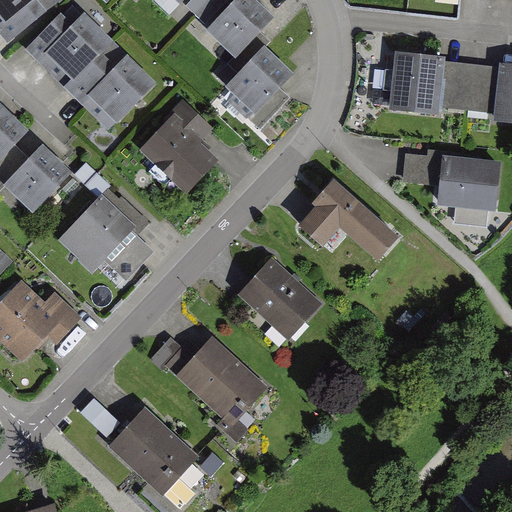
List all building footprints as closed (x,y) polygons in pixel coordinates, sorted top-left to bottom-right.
[(0,0),(34,38),(64,12),(54,0),(0,0)] [(289,21),(265,0),(248,0),(222,29),(255,58),(289,21)] [(74,20),(44,53),(47,56),(134,133),(172,91),(140,63),(130,74),(115,61),(129,46),(103,22),(91,35),(74,20)] [(309,81),(277,52),(241,92),(274,121),(309,81)] [(461,60),(409,55),(403,113),(455,119),(461,60)] [(225,131),(194,105),(150,158),(199,199),(234,158),(215,143),(225,131)] [(31,137),(0,108),(0,169),(0,170),(31,137)] [(73,175),(42,146),(9,181),(39,209),(73,175)] [(511,213),(511,168),(457,165),(455,210),(511,213)] [(396,268),(420,243),(353,179),(313,221),(341,248),(357,231),(396,268)] [(148,222),(113,191),(64,244),(99,276),(148,222)] [(296,349),(333,310),(285,265),(248,304),(296,349)] [(48,302),(23,281),(0,308),(0,337),(30,363),(54,335),(62,342),(83,317),(56,294),(48,302)] [(159,364),(180,378),(203,342),(182,329),(159,364)] [(240,431),(276,394),(219,341),(183,378),(240,431)] [(108,437),(122,424),(97,399),(83,413),(108,437)] [(169,504),(210,461),(154,408),(113,451),(169,504)]
